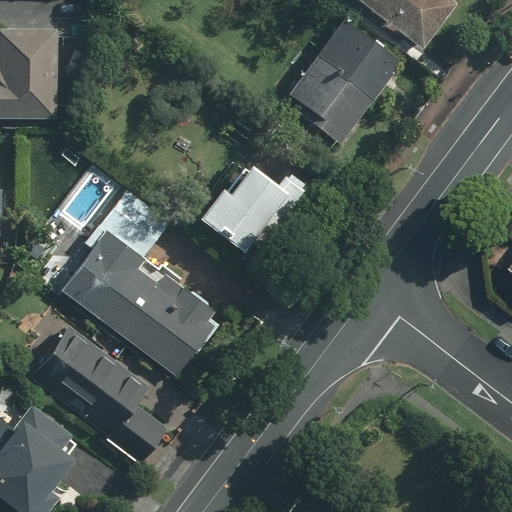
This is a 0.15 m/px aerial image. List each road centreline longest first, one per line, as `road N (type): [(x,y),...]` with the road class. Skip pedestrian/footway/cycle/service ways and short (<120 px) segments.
road 1 (secondary): [(370,285),(198,511)]
road 2 (secondary): [(511,99),(370,285)]
road 3 (residential): [(511,394),(370,285)]
